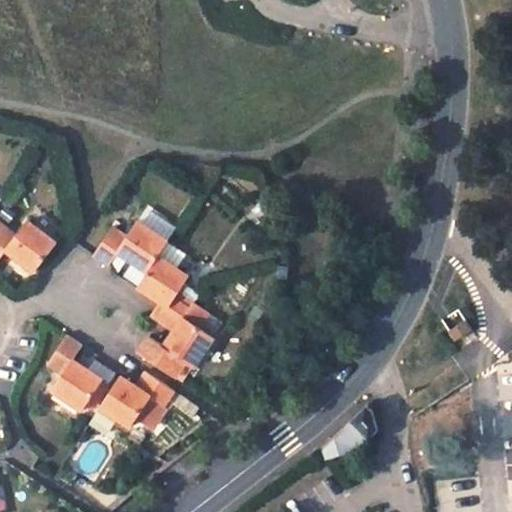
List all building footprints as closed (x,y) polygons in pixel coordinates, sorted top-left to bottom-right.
[(0,252),(9,242),(39,261),(59,233),(29,213),(19,227),(3,215),(0,219),(0,252)] [(169,241),(139,221),(128,235),(114,226),(94,253),(109,264),(119,251),(148,272),(158,257),(169,241)] [(189,310),(174,299),(188,277),(158,257),(148,272),(138,286),(158,301),(149,314),(173,331),(189,310)] [(168,372),(178,357),(193,367),(214,338),(199,327),(209,313),(194,302),(189,310),(173,331),(163,346),(148,336),(137,352),(168,372)] [(472,329),(465,319),(449,330),(455,340),(472,329)] [(67,332),(46,363),(61,374),(51,388),(83,408),(102,379),(73,359),(83,344),(67,332)] [(107,374),(112,366),(81,349),(76,357),(107,374)] [(99,407),(130,427),(151,397),(165,406),(175,394),(144,373),(137,381),(135,385),(121,375),(99,407)] [(376,414),(369,404),(353,419),(370,437),(379,428),(376,414)]
